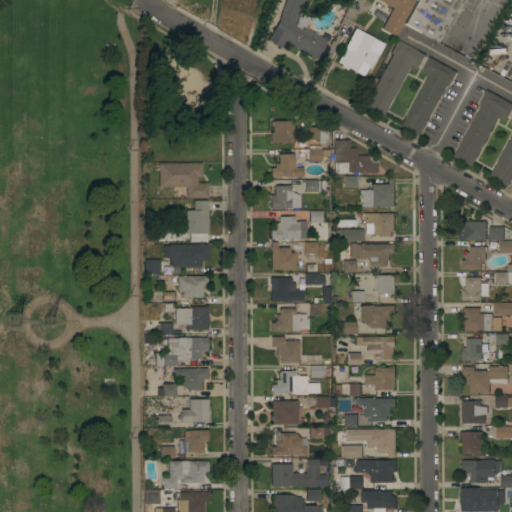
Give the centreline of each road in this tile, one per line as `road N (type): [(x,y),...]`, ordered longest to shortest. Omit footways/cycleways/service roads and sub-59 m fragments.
road 1 (residential): [(238,55),(241,511)]
road 2 (residential): [(145,3),(511,210)]
road 3 (residential): [(429,164),(433,511)]
